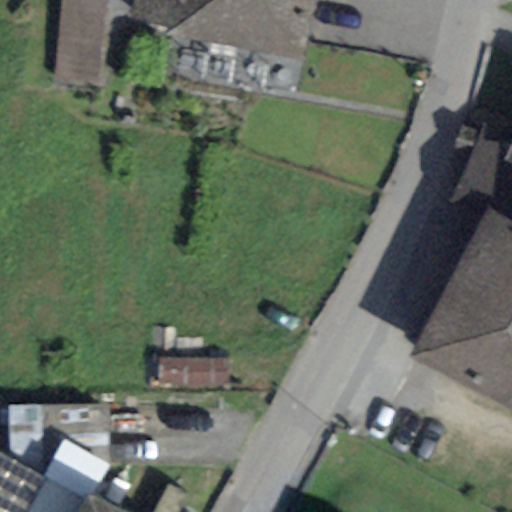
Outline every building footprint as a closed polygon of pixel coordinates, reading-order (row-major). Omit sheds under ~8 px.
[(61,0),(53,81),(95,85),(104,0),(61,0)] [(136,0),(133,20),(171,26),(169,38),(302,60),(311,5),(312,0),(136,0)] [(511,165),(502,161),(509,147),(483,134),(448,204),(481,220),(486,209),(511,222),(511,165)] [(511,140),(509,147),(502,161),(511,165),(511,140)] [(511,222),(486,209),(481,220),(408,357),(511,413),(511,222)] [(106,464),(62,440),(41,479),(23,511),(80,511),(90,495),(106,464)] [(0,511),(23,511),(41,479),(36,475),(0,454),(0,511)] [(119,511),(90,495),(80,511),(119,511)]
